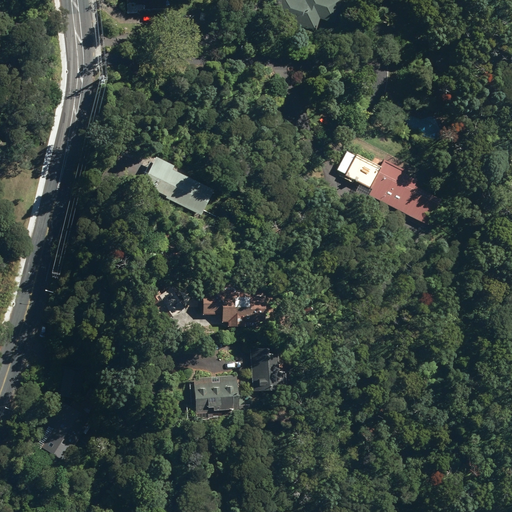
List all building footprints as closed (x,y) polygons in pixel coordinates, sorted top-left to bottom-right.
[(279,0),(274,16),(319,31),(323,18),(337,23),(345,0),(279,0)] [(357,151),(349,146),(337,167),(372,184),(367,192),(428,223),(443,194),(416,181),(419,175),(406,169),(408,166),(387,154),(383,161),(358,148),(357,151)] [(164,193),(201,212),(215,186),(173,165),(175,161),(157,152),(144,179),(165,190),(164,193)] [(152,254),(163,255),(163,246),(152,246),(152,254)] [(227,319),(227,324),(256,323),(256,319),(267,319),(266,298),(272,298),(271,270),(203,271),(203,311),(224,311),(224,319),(227,319)] [(158,297),(154,293),(141,306),(153,318),(169,302),(161,294),(158,297)] [(187,337),(189,351),(201,350),(200,335),(187,337)] [(251,345),(254,388),(290,386),(287,343),(251,345)] [(58,393),(79,397),(84,369),(63,365),(58,393)] [(194,376),(197,418),(252,414),(251,402),(239,403),(237,373),(194,376)] [(39,443),(65,459),(83,431),(86,433),(94,421),(91,419),(92,417),(66,400),(47,430),(43,427),(39,433),(43,436),(39,443)]
